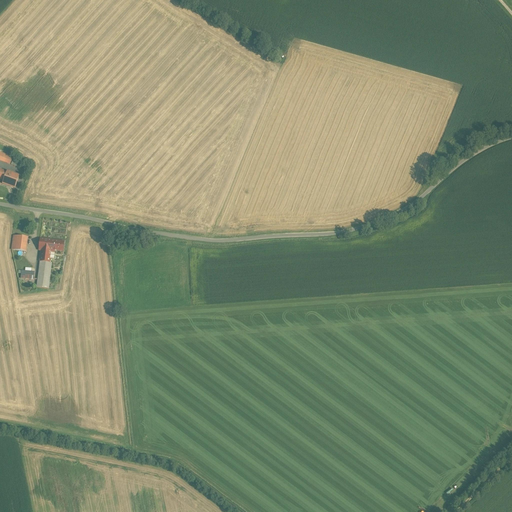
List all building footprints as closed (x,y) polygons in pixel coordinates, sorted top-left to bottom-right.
[(0,152),(0,161),(19,168),(22,161),(0,152)] [(19,177),(0,169),(0,179),(4,181),(3,184),(15,188),(19,177)] [(30,238),(14,237),(12,250),(28,252),(30,238)] [(65,242),(41,239),(39,250),(42,250),(40,263),(50,264),(52,252),(63,254),(65,242)] [(50,264),(40,263),(37,287),(49,289),(52,264),(50,264)]
